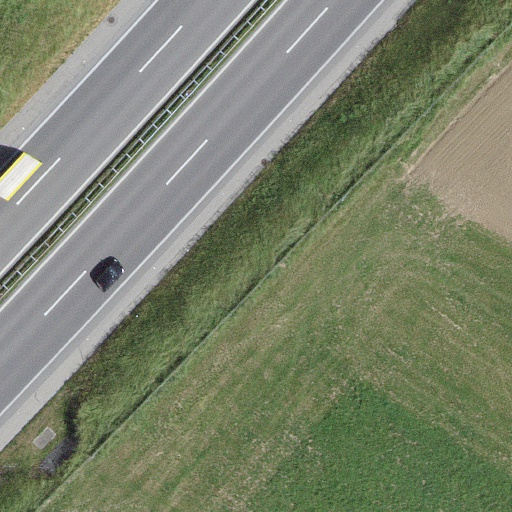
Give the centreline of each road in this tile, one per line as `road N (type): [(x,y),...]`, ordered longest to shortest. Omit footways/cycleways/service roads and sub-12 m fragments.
road 1 (motorway): [(0,351),(325,0)]
road 2 (motorway): [(192,0),(0,208)]
